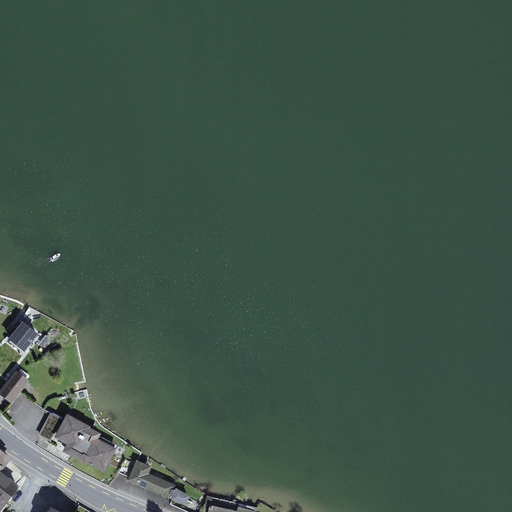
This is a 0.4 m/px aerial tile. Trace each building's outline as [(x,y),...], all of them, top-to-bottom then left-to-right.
[(38,333),(21,321),(8,339),(25,352),(38,333)] [(29,380),(16,370),(0,390),(0,394),(12,403),(29,380)] [(90,425),(67,413),(54,437),(67,443),(63,451),(86,463),(87,462),(104,471),(117,448),(98,438),(101,433),(90,427),(90,425)] [(0,469),(2,470),(12,457),(0,447),(0,469)] [(152,466),(137,459),(127,480),(169,499),(171,494),(173,489),(175,484),(149,472),(152,466)] [(0,511),(20,485),(2,470),(0,469),(0,511)] [(175,490),(173,489),(171,494),(172,495),(171,498),(185,505),(190,495),(176,487),(175,490)] [(210,504),(208,511),(255,511),(256,507),(213,498),(213,496),(207,495),(205,503),(210,504)]
